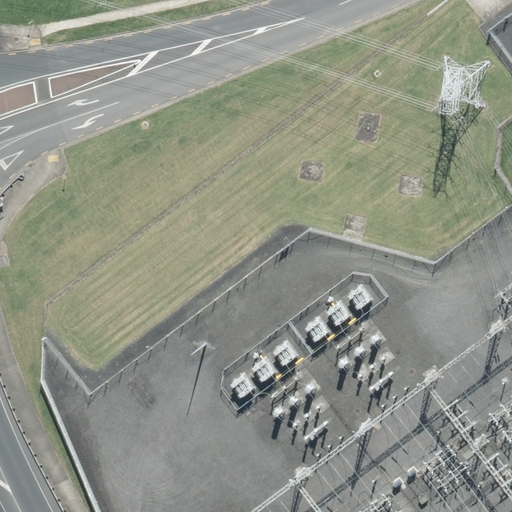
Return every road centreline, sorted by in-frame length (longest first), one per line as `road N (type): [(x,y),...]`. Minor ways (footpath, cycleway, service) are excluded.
road 1 (unclassified): [(221,39),(146,90),(0,134)]
road 2 (unclassified): [(0,73),(128,42),(221,39)]
road 3 (unclassified): [(345,0),(221,39)]
